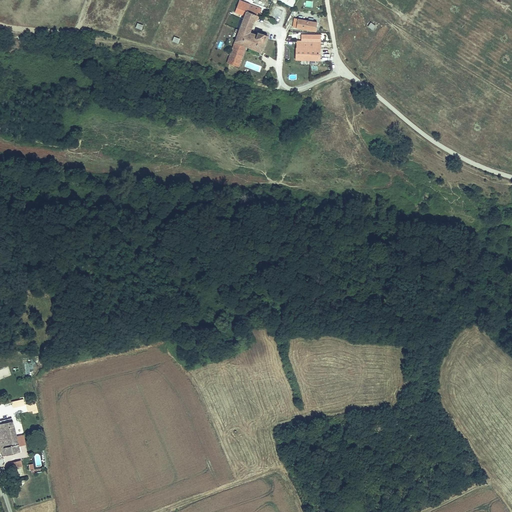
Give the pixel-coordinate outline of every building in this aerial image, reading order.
[(257,14),(259,7),(249,4),(247,11),(257,14)] [(240,31),(228,62),(239,66),(246,46),(263,51),(268,35),(260,32),(258,34),(252,31),(256,19),(257,20),(258,17),(256,17),(257,14),(247,11),(241,28),(240,27),(239,30),(240,31)] [(299,18),(298,27),(317,30),(319,21),(299,18)] [(322,59),(322,35),(303,35),(303,40),(297,40),(297,59),(322,59)] [(23,399),(11,402),(12,407),(24,404),(23,399)] [(35,401),(26,404),(28,411),(37,409),(35,401)] [(0,423),(0,439),(16,435),(12,420),(0,423)] [(16,435),(0,439),(0,444),(3,455),(20,451),(16,435)]
